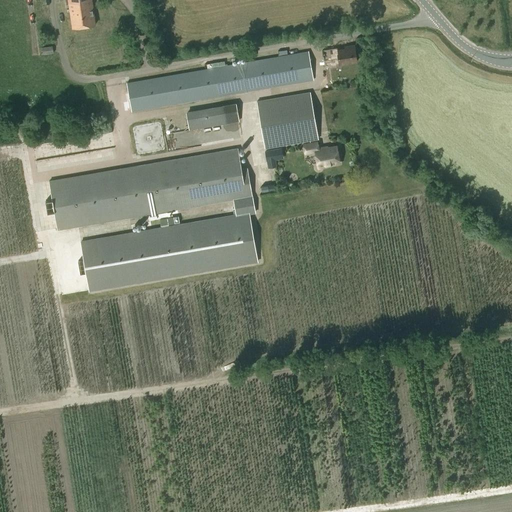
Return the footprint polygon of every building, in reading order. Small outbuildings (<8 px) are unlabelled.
[(67,0),(72,27),(95,24),(91,0),(67,0)] [(490,38),(499,35),(493,17),(484,20),(490,38)] [(336,47),(321,50),(322,61),(337,58),(338,64),(356,61),(353,45),(345,46),(346,48),(336,50),(336,47)] [(52,46),(40,48),(41,54),(53,52),(52,46)] [(308,51),(126,83),(130,111),(313,79),(308,51)] [(309,92),(256,101),(264,148),(317,139),(309,92)] [(235,105),(185,113),(188,129),(238,120),(235,105)] [(185,132),(167,131),(167,148),(185,148),(185,132)] [(316,142),(303,144),(304,153),(314,152),(317,168),(325,166),(325,165),(338,163),(335,146),(322,148),(322,147),(317,148),(316,142)] [(51,199),(44,201),(46,213),(53,211),(56,229),(233,199),(251,196),(246,168),(240,169),(236,148),(48,180),(51,199)] [(275,166),(272,150),(264,151),(267,167),(275,166)] [(252,196),(251,196),(233,199),(235,214),(80,241),(88,292),(258,262),(250,214),(256,213),(252,196)]
